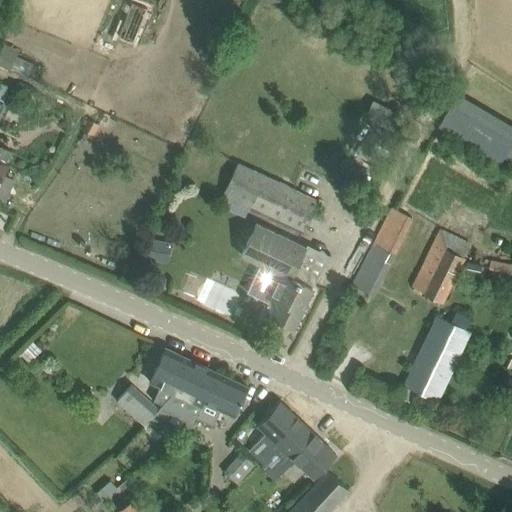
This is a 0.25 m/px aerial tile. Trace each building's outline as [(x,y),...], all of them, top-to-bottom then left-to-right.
[(125,0),(121,14),(133,18),(139,1),(137,0),(125,0)] [(4,44),(0,53),(0,65),(10,70),(19,51),(4,44)] [(511,124),(456,91),(437,126),(500,163),(503,158),(511,163),(511,124)] [(405,118),(372,101),(364,117),(397,134),(405,118)] [(84,117),(79,130),(90,135),(95,122),(84,117)] [(0,145),(0,179),(7,165),(5,164),(11,151),(0,145)] [(222,196),(302,234),(318,202),(238,163),(222,196)] [(350,185),(345,193),(356,199),(360,190),(350,185)] [(392,206),(353,283),(373,294),(412,216),(392,206)] [(411,283),(441,297),(469,238),(439,224),(411,283)] [(295,245),(256,227),(243,255),(277,271),(266,295),(271,297),(264,313),(294,327),(319,275),(288,259),(295,245)] [(146,238),(142,258),(167,263),(171,242),(146,238)] [(511,272),(511,263),(491,258),(489,268),(511,274),(511,272)] [(481,265),(465,262),(464,273),(479,275),(481,265)] [(439,313),(399,397),(412,403),(417,392),(437,402),(472,328),(467,326),(470,318),(456,312),(453,319),(439,313)] [(165,347),(148,382),(159,388),(153,400),(162,404),(172,392),(188,358),(165,347)] [(162,404),(159,407),(192,424),(196,417),(204,400),(202,399),(216,371),(188,358),(172,392),(162,404)] [(204,400),(196,417),(212,425),(220,408),(235,414),(248,386),(216,371),(202,399),(204,400)] [(117,399),(141,424),(157,408),(133,383),(117,399)] [(255,443),(248,451),(261,463),(259,466),(273,479),(278,474),(289,484),(304,469),(314,478),(336,454),(280,401),(247,436),(255,443)] [(241,450),(223,469),(237,482),(255,462),(241,450)] [(328,511),(349,489),(327,470),(289,511),(328,511)] [(103,500),(116,488),(110,480),(96,493),(103,500)] [(144,511),(132,494),(111,509),(112,511),(144,511)]
